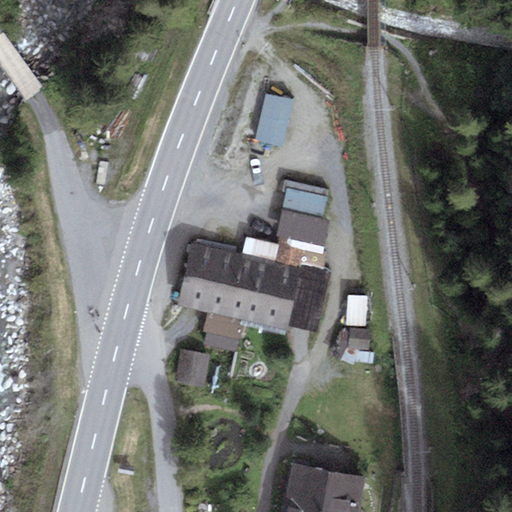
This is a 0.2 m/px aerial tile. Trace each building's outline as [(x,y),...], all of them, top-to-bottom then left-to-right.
[(284,146),(293,100),(266,94),(256,141),(284,146)] [(328,198),(288,189),(284,210),(323,220),(328,198)] [(326,236),(329,221),(323,220),(284,210),(278,236),(323,247),(326,236)] [(321,256),(323,247),(278,236),(277,243),(247,236),(243,253),(300,266),(322,271),(326,257),(321,256)] [(191,242),(177,306),(208,312),(246,321),(286,330),(287,325),(300,266),(243,253),(191,242)] [(322,271),(300,266),(287,325),(316,331),(329,273),(322,271)] [(366,326),(366,297),(347,296),(346,325),(366,326)] [(246,321),(208,312),(203,331),(242,339),(246,321)] [(371,331),(350,328),(347,347),(369,350),(371,331)] [(203,386),(209,354),(182,350),(176,381),(203,386)] [(293,465),(285,509),(301,511),(357,511),(363,477),(293,465)]
